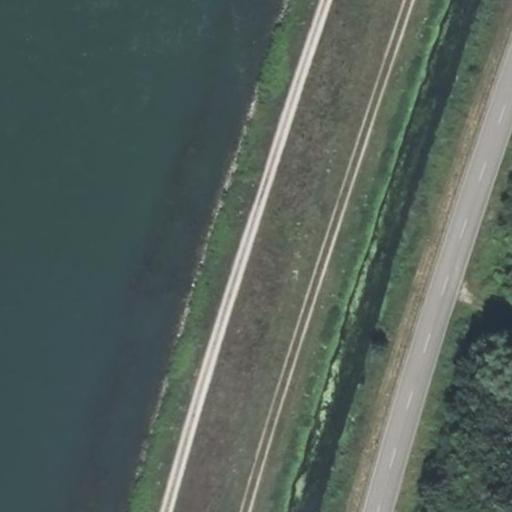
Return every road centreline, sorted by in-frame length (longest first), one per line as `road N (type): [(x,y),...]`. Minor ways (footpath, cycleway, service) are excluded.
road 1 (track): [(305,0),(159,406),(137,511)]
road 2 (track): [(415,0),(245,511)]
road 3 (tertiary): [(511,109),(380,511)]
